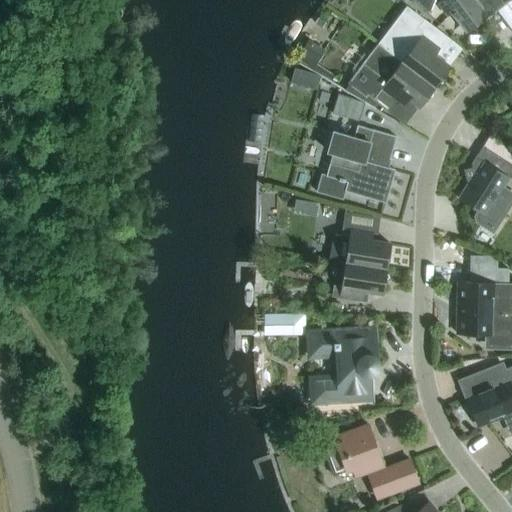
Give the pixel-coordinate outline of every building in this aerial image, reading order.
[(413,0),(427,13),(430,10),(431,0),(413,0)] [(485,0),(443,0),(438,4),(448,17),(452,14),(466,33),(495,12),(485,0)] [(485,0),(495,12),(510,0),(485,0)] [(399,33),(386,50),(434,87),(449,67),(440,60),(444,54),(440,47),(447,38),(407,7),(392,27),(399,33)] [(316,86),(319,70),(317,69),(322,43),(303,39),(298,64),(293,63),(289,81),(316,86)] [(378,45),(347,85),(365,100),(368,96),(390,113),(396,105),(404,111),(411,110),(415,104),(419,107),(434,87),(386,50),(378,45)] [(337,95),(331,114),(358,122),(364,103),(337,95)] [(332,154),(326,176),(321,175),(316,192),(342,200),(345,192),(385,203),(395,170),(388,168),(390,160),(390,159),(396,137),(357,126),(354,139),(333,133),(328,152),(332,154)] [(511,165),(483,147),(476,157),(471,165),(472,168),(464,170),(467,186),(459,199),(480,213),(477,217),(478,222),(492,231),(505,210),(492,202),(497,200),(501,194),(501,191),(511,173),(511,165)] [(350,238),(346,263),(386,269),(390,244),(371,241),(372,230),(343,225),(341,237),(350,238)] [(382,294),(386,269),(346,263),(342,287),(334,286),(332,297),(361,302),(363,291),(382,294)] [(511,305),(507,305),(508,284),(508,270),(470,269),(470,283),(458,283),(456,334),(489,335),(489,345),(511,345),(511,330),(511,305)] [(330,312),(340,312),(340,303),(330,303),(330,312)] [(370,398),(368,374),(369,373),(371,373),(372,372),(374,371),(375,370),(376,369),(376,367),(376,366),(377,364),(376,363),(376,361),(375,360),(374,358),(373,330),(310,334),(310,344),(308,348),(308,352),(311,356),(315,358),(319,358),(322,355),(336,354),(339,357),(340,378),(312,381),(314,402),(370,398)] [(482,389),(483,392),(467,398),(479,426),(504,416),(511,433),(511,432),(511,366),(488,376),(491,382),(483,386),(482,389)] [(317,440),(336,433),(332,423),(314,429),(317,440)] [(343,442),(324,450),(333,476),(353,469),(355,476),(368,471),(378,499),(419,483),(410,460),(388,468),(382,466),(383,465),(368,425),(340,435),(343,442)] [(436,511),(429,503),(417,511),(436,511)]
